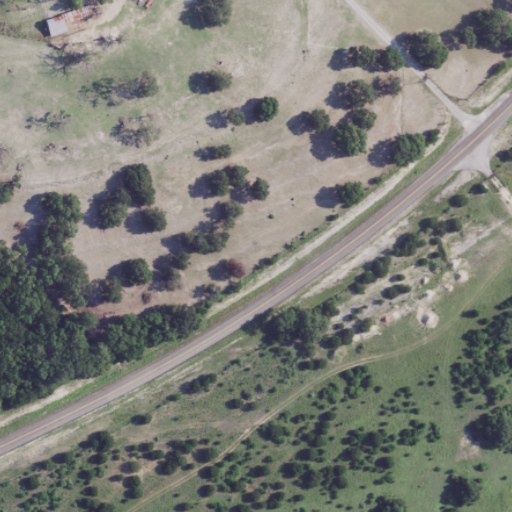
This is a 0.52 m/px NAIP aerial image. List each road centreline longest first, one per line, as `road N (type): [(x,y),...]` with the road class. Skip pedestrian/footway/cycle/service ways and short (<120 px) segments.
road 1 (tertiary): [(0,450),(242,325),(434,192),(511,121)]
road 2 (residential): [(0,55),(84,29),(130,0),(399,48),(489,143),(511,182)]
